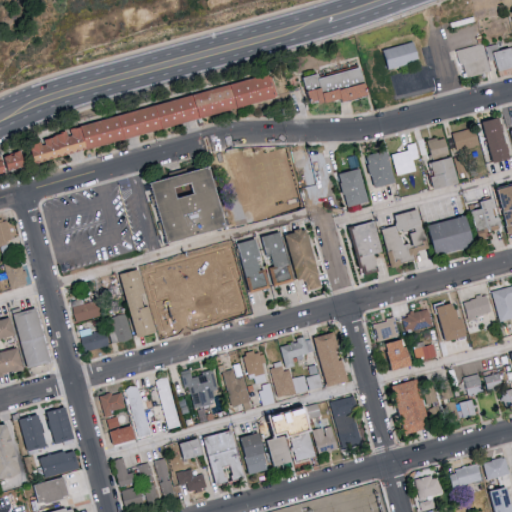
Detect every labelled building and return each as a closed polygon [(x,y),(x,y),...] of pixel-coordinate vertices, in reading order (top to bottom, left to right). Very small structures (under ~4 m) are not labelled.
[(458,50),(466,78),(490,71),(482,43),(458,50)] [(511,47),(500,51),(498,44),(491,46),(497,72),(511,68),(511,47)] [(386,54),(415,45),(420,63),(391,72),(386,54)] [(297,83),(303,105),(315,102),(316,107),(331,103),(333,108),(360,101),(353,74),(315,84),(314,79),(297,83)] [(32,149),(36,166),(92,150),(270,98),(265,77),(74,131),(75,136),(69,138),(68,133),(46,141),(47,146),(42,147),(42,143),(32,149)] [(511,160),(503,118),(486,122),(494,164),(511,160)] [(476,128),(454,132),(458,154),(480,150),(476,128)] [(429,141),(432,158),(450,155),(447,137),(429,141)] [(407,151),(393,154),(398,175),(417,171),(414,160),(420,158),(416,143),(405,145),(407,151)] [(397,183),(389,150),(368,156),(376,188),(397,183)] [(5,158),(22,153),(25,169),(10,172),(5,158)] [(437,188),(459,185),(455,158),(433,162),(437,188)] [(341,174),(350,207),(371,202),(362,168),(341,174)] [(177,244),(158,249),(143,193),(142,187),(176,178),(204,170),(209,192),(219,232),(177,244)] [(511,187),(502,191),(511,223),(511,187)] [(479,202),(480,210),(476,211),(480,234),(503,230),(497,199),(479,202)] [(395,215),(397,226),(385,229),(393,267),(420,261),(418,252),(430,249),(422,210),(395,215)] [(440,254),(478,246),(471,216),(433,224),(440,254)] [(0,244),(16,239),(10,220),(0,222),(0,244)] [(355,228),(368,272),(381,269),(377,254),(386,252),(378,221),(355,228)] [(325,288),(309,229),(289,234),(301,282),(308,280),(311,291),(325,288)] [(242,242),(252,291),(294,283),(283,232),(267,236),(274,268),(264,271),(257,239),(242,242)] [(244,305),(231,255),(220,258),(232,308),(244,305)] [(202,315),(221,311),(220,306),(230,304),(225,281),(224,282),(219,259),(194,265),(201,294),(198,295),(202,315)] [(138,338),(179,328),(176,314),(182,312),(179,299),(147,307),(145,296),(149,295),(142,269),(123,274),(138,338)] [(511,287),(494,290),(498,321),(511,319),(511,287)] [(181,297),(182,313),(178,314),(179,324),(200,322),(197,295),(181,297)] [(489,295),(462,302),(467,320),(493,313),(489,295)] [(99,300),(83,303),(82,299),(72,301),(76,321),(102,316),(99,300)] [(449,342),(467,337),(459,303),(438,308),(440,317),(443,316),(449,342)] [(30,368),(54,362),(41,308),(17,314),(30,368)] [(402,317),(407,333),(433,325),(428,309),(402,317)] [(111,344),(132,339),(126,314),(105,318),(111,344)] [(0,339),(17,337),(15,319),(0,321),(0,339)] [(377,341),(398,338),(396,320),(375,323),(377,341)] [(79,330),(84,351),(110,345),(106,329),(91,333),(90,328),(79,330)] [(318,337),(330,387),(349,383),(338,332),(318,337)] [(294,358),(310,353),(306,339),(281,346),(287,369),(296,366),(294,358)] [(437,356),(434,344),(409,350),(407,340),(392,343),(397,371),(418,366),(417,360),(437,356)] [(0,353),(0,377),(27,370),(20,348),(0,353)] [(245,354),(247,375),(266,373),(264,352),(245,354)] [(284,372),(283,366),(272,368),(278,398),(308,392),(305,376),(292,378),(291,370),(284,372)] [(213,372),(193,376),(192,369),(180,372),(184,388),(191,387),(195,408),(214,404),(211,389),(216,388),(213,372)] [(464,378),(469,396),(484,391),(478,373),(464,378)] [(502,384),(500,374),(483,377),(485,387),(502,384)] [(168,429),(179,426),(167,377),(156,380),(168,429)] [(396,385),(408,434),(433,428),(422,379),(396,385)] [(275,403),(270,383),(260,386),(264,406),(275,403)] [(126,407),(122,391),(101,397),(110,432),(108,433),(110,444),(115,443),(112,431),(120,429),(115,410),(126,407)] [(362,443),(354,411),(359,410),(355,396),(331,402),(343,448),(362,443)] [(462,419),(477,415),(472,399),(457,404),(462,419)] [(308,420),(320,417),(322,426),(331,424),(326,402),(305,406),(308,420)] [(57,444),(76,440),(69,408),(50,411),(57,444)] [(275,431),(292,427),(289,414),(272,417),(275,431)] [(50,447),(41,415),(22,420),(31,452),(50,447)] [(28,473),(10,423),(0,426),(0,470),(4,482),(28,473)] [(339,448),(332,425),(314,431),(321,454),(339,448)] [(138,439),(134,426),(113,432),(117,445),(138,439)] [(316,457),(309,430),(271,440),(279,467),(316,457)] [(217,485),(246,479),(235,431),(206,438),(217,485)] [(251,475),(271,469),(260,433),(240,439),(251,475)] [(182,444),(187,460),(206,455),(202,439),(182,444)] [(41,459),(47,479),(83,469),(77,449),(41,459)] [(505,457),(484,463),(489,481),(510,474),(505,457)] [(125,508),(158,501),(150,463),(137,466),(138,471),(128,474),(124,458),(113,460),(119,489),(121,488),(125,508)] [(174,493),(165,458),(154,461),(163,496),(174,493)] [(483,483),(481,465),(451,469),(453,486),(483,483)] [(182,495),(208,488),(204,474),(194,477),(192,469),(176,473),(182,495)] [(415,482),(420,500),(444,493),(438,475),(415,482)] [(43,505),(73,496),(67,477),(37,486),(43,505)] [(493,492),(498,511),(511,511),(511,494),(510,488),(493,492)] [(421,511),(435,508),(433,500),(419,502),(421,511)]
